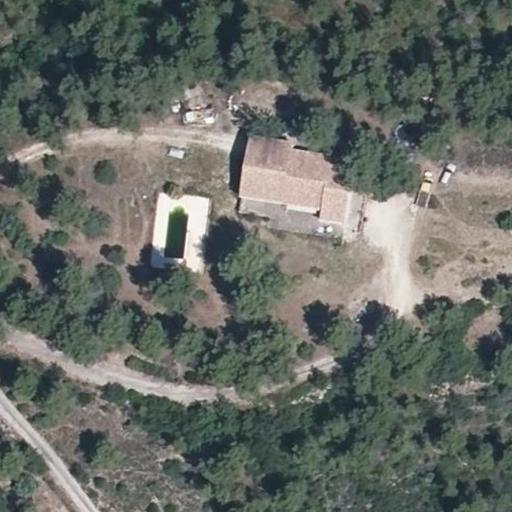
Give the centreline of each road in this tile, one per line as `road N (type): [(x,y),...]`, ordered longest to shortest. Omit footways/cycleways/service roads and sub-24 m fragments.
road 1 (unclassified): [(0,340),(92,376),(186,400),(248,396),(313,377),(363,351),(394,322),(400,272),(377,215)]
road 2 (unclassified): [(86,511),(0,408)]
